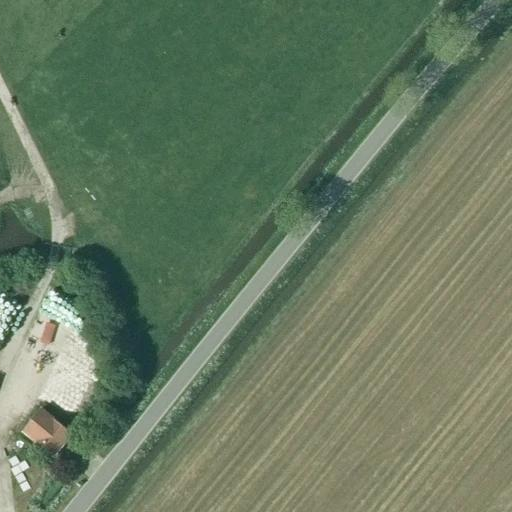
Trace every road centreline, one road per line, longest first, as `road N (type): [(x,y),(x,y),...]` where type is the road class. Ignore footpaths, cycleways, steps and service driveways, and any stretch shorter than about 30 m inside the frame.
road 1 (tertiary): [(74,511),(498,0)]
road 2 (track): [(0,373),(57,237),(52,195),(0,87)]
